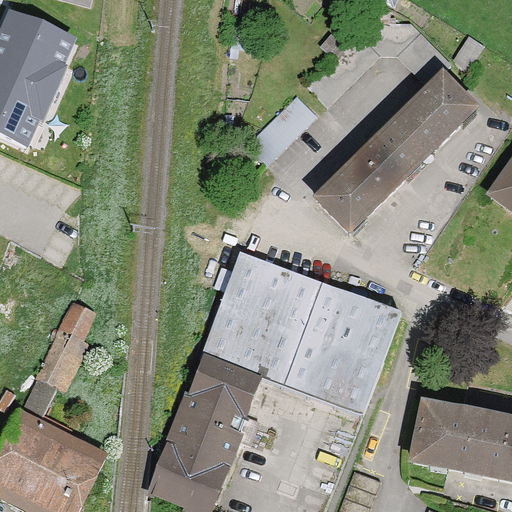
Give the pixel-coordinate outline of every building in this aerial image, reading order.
[(78,48),(9,17),(0,36),(0,145),(28,158),(78,48)] [(461,78),(330,203),(370,244),(500,119),(461,78)] [(303,93),(250,141),(270,162),(323,115),(303,93)] [(511,176),(497,197),(511,208),(511,176)] [(212,511),(267,375),(363,414),(402,316),(250,256),(154,498),(188,511),(212,511)] [(511,424),(426,405),(412,468),(511,489),(511,424)] [(82,511),(106,468),(17,422),(0,455),(0,498),(26,511),(82,511)] [(373,511),(385,482),(357,471),(340,511),(373,511)]
